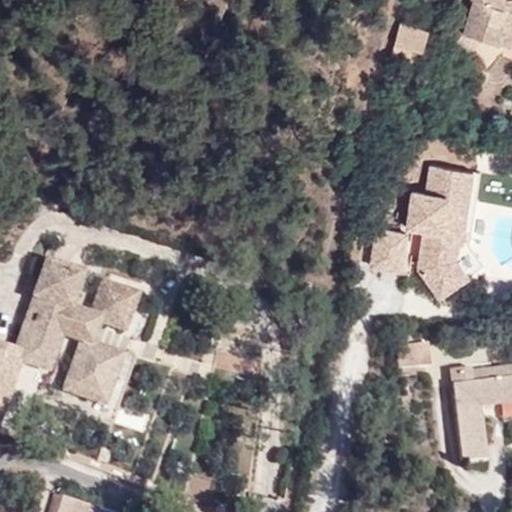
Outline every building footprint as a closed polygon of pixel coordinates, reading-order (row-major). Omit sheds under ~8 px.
[(511,0),(473,0),(465,33),(511,45),(511,42),(511,0)] [(422,12),(407,8),(403,21),(420,25),(422,12)] [(420,25),(403,21),(401,21),(392,55),(420,63),(430,28),(420,25)] [(467,277),(456,260),(473,172),(428,165),(425,192),(410,190),(405,227),(420,229),(415,265),(439,299),(467,277)] [(469,246),(479,173),(473,172),(456,260),(467,277),(483,265),(469,246)] [(400,271),(407,232),(375,227),(369,266),(400,271)] [(28,300),(31,301),(26,313),(94,337),(98,325),(124,334),(138,293),(100,279),(88,314),(70,308),(82,274),(44,261),(28,300)] [(58,338),(65,341),(76,345),(69,364),(60,392),(104,407),(122,353),(92,343),(94,337),(26,313),(20,327),(20,328),(13,348),(0,343),(0,410),(4,412),(20,365),(46,374),(51,358),(58,338)] [(419,373),(418,365),(400,368),(401,375),(419,373)] [(505,377),(474,381),(473,371),(473,366),(451,369),(462,461),(487,458),(482,407),(511,403),(511,365),(505,367),(505,377)] [(473,371),(474,381),(505,377),(505,367),(473,371)] [(85,511),(87,506),(54,495),(48,511),(85,511)]
